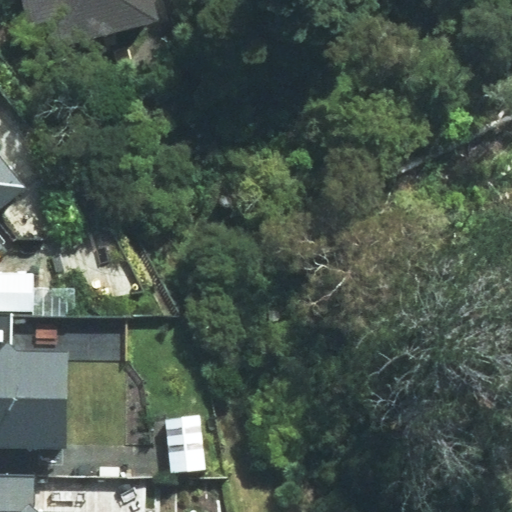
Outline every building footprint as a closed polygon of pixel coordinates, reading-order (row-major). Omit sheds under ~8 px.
[(0,136),(0,257),(11,248),(0,234),(0,216),(39,183),(0,136)] [(37,273),(0,272),(0,308),(36,309),(37,273)] [(0,442),(73,446),(77,353),(12,350),(13,320),(0,319),(0,442)] [(210,413),(172,415),(174,472),(212,470),(210,413)] [(0,511),(109,511),(109,510),(45,510),(45,472),(0,472),(0,511)]
